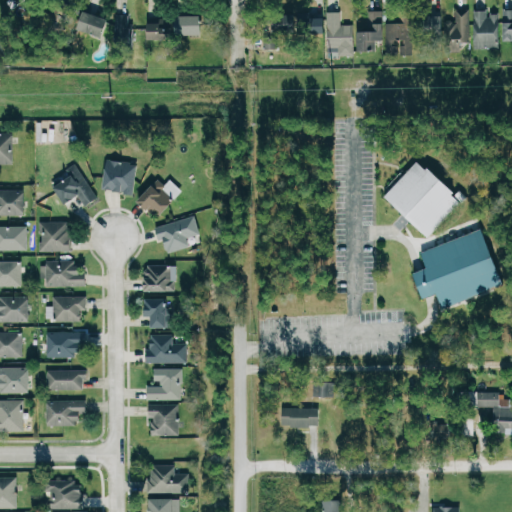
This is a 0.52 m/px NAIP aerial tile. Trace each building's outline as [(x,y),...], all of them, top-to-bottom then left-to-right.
[(511,41),(511,10),(503,10),(503,41),(511,41)] [(448,51),(463,51),(463,43),(468,43),(468,11),(453,11),(453,22),(448,22),(448,51)] [(339,13),(325,12),(325,55),(352,55),(352,25),(339,25),(339,13)] [(498,49),(498,12),(473,12),(473,49),(498,49)] [(276,32),(293,32),(293,14),(263,14),(263,49),(276,49),(276,32)] [(111,20),(89,15),(85,32),(107,37),(111,20)] [(129,15),(115,15),(115,39),(129,39),(129,15)] [(201,16),(177,16),(177,35),(201,35),(201,16)] [(442,23),(442,17),(417,17),(417,36),(442,36),(442,23)] [(147,41),(172,41),(172,20),(147,20),(147,41)] [(356,52),(381,52),(381,23),(370,23),(370,31),(356,31),(356,52)] [(410,23),(386,23),(386,55),(410,55),(410,23)] [(0,165),(12,165),(12,134),(0,134),(0,165)] [(104,191),(134,192),(135,163),(105,161),(104,191)] [(416,161),(384,195),(428,236),(459,203),(416,161)] [(69,176),(53,188),(66,205),(78,196),(86,207),(98,198),(74,164),(65,171),(69,176)] [(138,202),(157,218),(181,190),(169,179),(164,185),(157,179),(138,202)] [(23,190),(0,190),(0,216),(23,216),(23,190)] [(199,234),(193,216),(155,227),(164,253),(190,246),(188,238),(199,234)] [(39,221),(39,252),(70,252),(70,221),(39,221)] [(26,227),(0,227),(0,250),(26,250),(26,227)] [(477,230),(498,281),(441,305),(420,253),(477,230)] [(0,286),(21,286),(21,261),(0,261),(0,286)] [(45,261),(45,286),(85,286),(85,272),(77,272),(77,261),(45,261)] [(172,266),(144,266),(144,292),(172,292),(172,266)] [(27,297),(0,297),(0,323),(27,323),(27,297)] [(53,297),(53,322),(84,322),(84,297),(53,297)] [(166,298),(145,298),(145,328),(166,328),(166,298)] [(46,332),(46,358),(78,358),(78,347),(85,347),(85,332),(46,332)] [(0,357),(21,357),(21,333),(0,333),(0,357)] [(173,335),(147,335),(147,363),(185,363),(185,344),(173,344),(173,335)] [(0,393),(27,393),(27,368),(0,368),(0,393)] [(147,400),(181,400),(181,369),(154,369),(154,387),(147,387),(147,400)] [(46,390),(86,390),(86,371),(46,371),(46,390)] [(492,407),(491,434),(511,434),(511,400),(501,400),(501,394),(471,393),(470,407),(492,407)] [(0,433),(23,433),(23,401),(0,401),(0,433)] [(46,426),(78,426),(78,414),(86,414),(86,401),(46,401),(46,426)] [(149,405),(149,436),(177,436),(177,405),(149,405)] [(318,408),(282,408),(282,428),(318,428),(318,408)] [(430,439),(449,439),(449,423),(430,423),(430,439)] [(192,473),(178,473),(178,465),(155,465),(155,479),(150,479),(149,493),(191,493),(192,473)] [(0,508),(19,509),(19,477),(0,476),(0,508)] [(53,509),(86,508),(86,481),(46,482),(46,493),(53,493),(53,509)] [(177,511),(178,500),(153,499),(152,511),(177,511)] [(327,511),(344,511),(344,500),(327,501),(327,511)]
